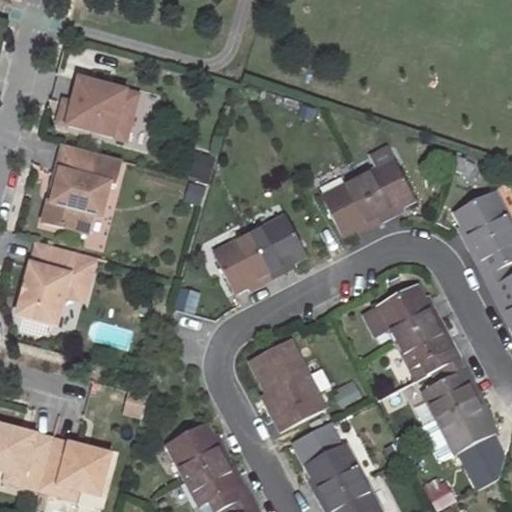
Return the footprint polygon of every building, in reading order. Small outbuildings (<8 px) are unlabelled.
[(140,97),(82,81),(76,105),(71,104),(65,126),(128,143),(140,97)] [(71,104),(66,103),(60,125),(65,126),(71,104)] [(124,162),(66,147),(55,189),(59,190),(55,204),(51,203),(45,225),(89,236),(94,216),(97,205),(107,208),(112,186),(117,188),(124,162)] [(358,181),(381,224),(392,218),(390,214),(401,208),(415,201),(394,161),(378,170),(371,157),(351,167),(358,181)] [(450,173),(460,176),(465,162),(454,158),(450,173)] [(322,199),(343,239),(355,232),(366,226),(368,231),(381,224),(358,181),(322,199)] [(474,251),(511,231),(511,225),(496,194),(456,215),(463,228),(467,238),(463,240),(470,253),(474,251)] [(107,208),(97,205),(94,216),(104,218),(107,208)] [(392,218),(404,213),(401,208),(390,214),(392,218)] [(250,237),(273,281),(285,275),(283,270),(294,264),(308,257),(287,218),(250,237)] [(357,237),(368,231),(366,226),(355,232),(357,237)] [(459,230),(463,240),(467,238),(463,228),(459,230)] [(511,231),(474,251),(487,276),(483,278),(489,291),(511,278),(511,231)] [(273,281),(250,237),(215,255),(235,296),(247,289),(248,289),(258,283),(260,287),(273,281)] [(93,258),(40,244),(20,317),(60,328),(67,298),(74,274),(88,278),(93,258)] [(470,253),(483,278),(487,276),(474,251),(470,253)] [(285,275),(297,269),(294,264),(283,270),(285,275)] [(74,274),(67,298),(82,302),(88,278),(74,274)] [(500,300),(511,324),(511,278),(489,291),(495,303),(500,300)] [(249,293),(260,287),(258,283),(248,289),(247,289),(249,293)] [(418,288),(378,308),(379,309),(364,317),(375,337),(389,330),(398,346),(438,326),(442,323),(435,310),(431,313),(425,302),(418,288)] [(425,302),(431,313),(435,310),(429,299),(425,302)] [(511,325),(511,324),(500,300),(495,303),(508,327),(511,325)] [(455,349),(442,323),(438,326),(448,346),(451,351),(455,349)] [(398,346),(417,384),(432,376),(461,360),(455,349),(451,351),(448,346),(438,326),(398,346)] [(250,363),(266,394),(279,418),(274,421),(281,435),(328,411),(291,341),(250,363)] [(437,420),(476,399),(463,374),(467,372),(461,360),(432,376),(438,386),(423,394),(437,420)] [(481,397),(467,372),(463,374),(476,399),(481,397)] [(143,418),(149,397),(132,392),(126,414),(143,418)] [(261,397),(274,421),(279,418),(266,394),(261,397)] [(437,420),(456,457),(495,436),(488,423),(482,411),(487,409),(481,397),(476,399),(437,420)] [(493,420),(487,409),(482,411),(488,423),(493,420)] [(167,446),(187,485),(227,464),(232,462),(225,449),(221,452),(215,440),(206,425),(167,446)] [(41,492),(52,446),(35,442),(37,437),(0,427),(0,473),(8,475),(25,480),(23,488),(41,492)] [(35,442),(52,446),(53,441),(37,437),(35,442)] [(225,449),(219,438),(215,440),(221,452),(225,449)] [(53,441),(52,446),(69,450),(70,446),(53,441)] [(69,450),(52,446),(41,492),(58,497),(61,487),(79,492),(101,497),(112,456),(70,446),(69,450)] [(325,503),(365,482),(346,446),(306,467),(313,479),(319,490),(313,493),(320,505),(325,503)] [(227,464),(240,488),(245,486),(232,462),(227,464)] [(227,464),(187,485),(200,510),(216,502),(221,511),(223,511),(251,497),(245,486),(240,488),(227,464)] [(25,480),(8,475),(5,483),(23,488),(25,480)] [(308,482),(313,493),(319,490),(313,479),(308,482)] [(380,511),(365,482),(325,503),(320,505),(323,511),(380,511)] [(79,492),(61,487),(58,497),(76,501),(79,492)] [(253,511),(257,510),(251,497),(223,511),(253,511)]
